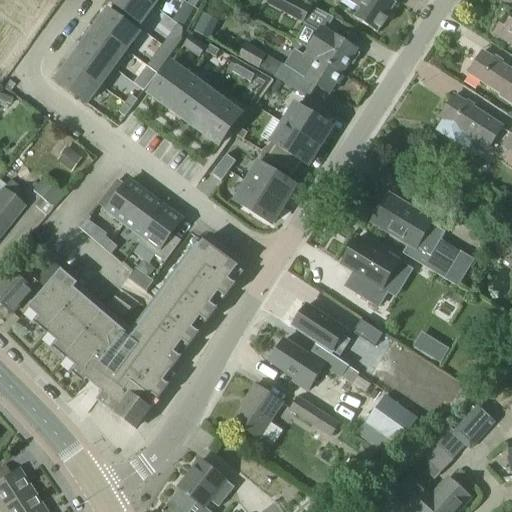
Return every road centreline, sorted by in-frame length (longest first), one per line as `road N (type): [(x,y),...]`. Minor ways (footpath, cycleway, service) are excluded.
road 1 (residential): [(272,268),(29,84),(31,57),(75,0)]
road 2 (residential): [(272,268),(445,0)]
road 3 (residential): [(99,496),(167,443),(272,268)]
road 4 (primary): [(99,496),(0,378)]
